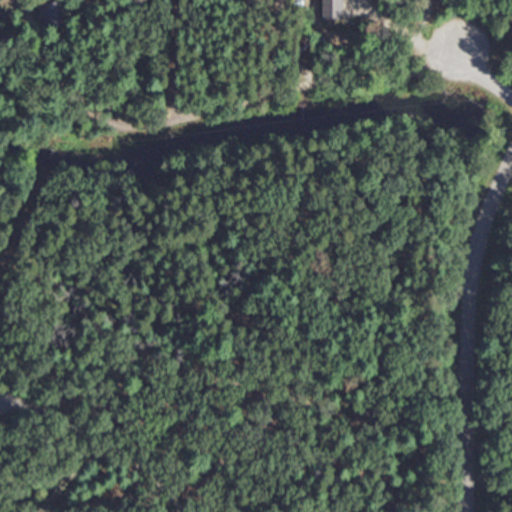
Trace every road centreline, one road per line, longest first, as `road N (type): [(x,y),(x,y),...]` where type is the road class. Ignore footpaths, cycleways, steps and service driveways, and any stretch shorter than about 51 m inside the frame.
road 1 (residential): [(511,101),(430,70),(342,84),(140,140),(71,131),(38,106),(0,16)]
road 2 (residential): [(471,511),(469,329),(487,216),(511,162)]
